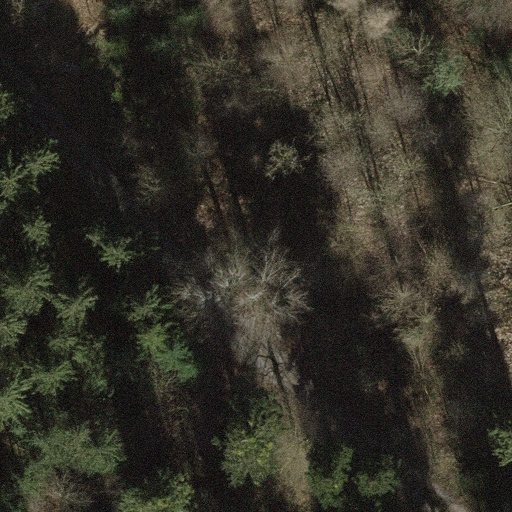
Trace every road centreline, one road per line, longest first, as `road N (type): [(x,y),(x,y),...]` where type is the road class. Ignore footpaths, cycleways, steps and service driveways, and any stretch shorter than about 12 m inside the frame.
road 1 (track): [(0,29),(250,293),(497,511)]
road 2 (track): [(250,293),(161,462),(120,511)]
